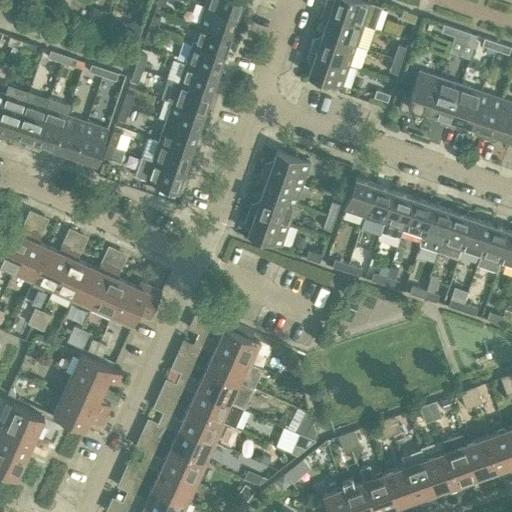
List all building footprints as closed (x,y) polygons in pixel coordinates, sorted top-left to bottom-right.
[(206,0),(205,4),(237,14),(241,0),(206,0)] [(324,2),(322,9),(362,23),(374,27),(381,6),(364,0),(332,0),(331,4),(324,2)] [(237,14),(205,4),(198,23),(230,34),(237,14)] [(417,13),(403,8),(400,16),(414,21),(417,13)] [(355,43),(362,23),(322,9),(320,16),(326,18),(322,32),(355,43)] [(153,14),(148,27),(155,30),(160,16),(153,14)] [(121,29),(139,35),(142,27),(124,21),(121,29)] [(441,30),(454,34),(457,27),(443,22),(441,30)] [(230,34),(198,23),(192,42),(224,53),(230,34)] [(151,43),(155,30),(148,27),(143,41),(151,43)] [(470,31),(457,27),(454,34),(468,39),(470,31)] [(348,64),(355,43),(322,32),(319,39),(312,37),(308,50),(348,64)] [(20,47),(23,39),(9,34),(7,42),(20,47)] [(495,48),(497,41),(484,36),(482,44),(495,48)] [(36,44),(23,39),(20,47),(33,51),(36,44)] [(511,45),(497,41),(495,48),(508,53),(511,45)] [(217,72),(224,53),(192,42),(185,62),(217,72)] [(398,43),(393,56),(401,59),(406,45),(398,43)] [(61,61),(64,53),(50,48),(47,56),(61,61)] [(341,85),(348,64),(308,50),(306,57),(312,59),(307,73),(341,85)] [(139,52),(135,66),(142,68),(147,55),(139,52)] [(77,57),(64,53),(61,61),(74,65),(77,57)] [(396,72),(401,59),(393,56),(389,70),(396,72)] [(102,74),(104,67),(91,62),(88,70),(102,74)] [(210,92),(217,72),(185,62),(179,81),(210,92)] [(138,82),(142,68),(135,66),(130,79),(138,82)] [(118,71),(104,67),(102,74),(115,79),(118,71)] [(428,110),(440,76),(419,69),(409,96),(403,94),(399,107),(412,112),(415,105),(428,110)] [(152,90),(173,95),(178,76),(158,70),(152,90)] [(447,123),(460,83),(440,76),(428,110),(437,113),(440,120),(440,121),(447,123)] [(204,111),(210,92),(179,81),(172,100),(204,111)] [(469,123),(481,90),(460,83),(447,123),(453,126),(455,119),(469,123)] [(373,96),(387,100),(390,93),(376,88),(373,96)] [(488,137),(501,97),(481,90),(469,123),(483,128),(481,135),(488,137)] [(126,91),(122,104),(129,107),(134,94),(126,91)] [(0,128),(13,133),(25,99),(5,92),(0,105),(0,128)] [(46,106),(32,147),(38,149),(41,142),(54,147),(66,113),(69,104),(49,97),(46,106)] [(510,138),(511,132),(511,100),(501,97),(488,137),(494,140),(496,133),(510,138)] [(32,147),(46,106),(25,99),(13,133),(27,138),(25,144),(32,147)] [(197,130),(204,111),(172,100),(166,119),(197,130)] [(125,120),(129,107),(122,104),(117,118),(125,120)] [(73,160),(87,120),(66,113),(54,147),(68,151),(66,158),(73,160)] [(191,149),(197,130),(166,119),(159,139),(191,149)] [(108,127),(87,120),(73,160),(79,163),(82,156),(96,161),(108,127)] [(113,129),(108,143),(116,145),(121,132),(113,129)] [(184,169),(191,149),(159,139),(153,158),(184,169)] [(116,145),(108,143),(104,156),(119,161),(124,148),(116,145)] [(264,161),(262,168),(302,182),(310,161),(276,149),(271,163),(264,161)] [(182,176),(184,169),(153,158),(141,154),(134,174),(181,190),(186,177),(182,176)] [(295,202),(302,182),(262,168),(260,174),(266,177),(262,190),(295,202)] [(347,182),(349,174),(336,169),(333,177),(347,182)] [(364,214),(375,183),(355,176),(344,208),(364,214)] [(384,221),(394,189),(375,183),(364,214),(384,221)] [(403,228),(413,196),(394,189),(384,221),(380,231),(400,237),(403,228)] [(288,223),(295,202),(262,190),(257,204),(250,201),(248,208),(288,223)] [(422,234),(433,203),(413,196),(403,228),(422,234)] [(331,200),(326,213),(335,216),(339,203),(331,200)] [(438,250),(452,209),(433,203),(422,234),(419,244),(438,250)] [(44,228),(48,213),(30,207),(25,223),(44,228)] [(281,243),(288,223),(248,208),(245,215),(252,217),(247,232),(281,243)] [(461,247),(471,216),(452,209),(438,250),(458,257),(461,247)] [(330,229),(335,216),(326,213),(322,226),(330,229)] [(480,254),(491,222),(471,216),(461,247),(480,254)] [(499,261),(510,229),(491,222),(480,254),(477,263),(496,270),(499,261)] [(63,239),(82,247),(89,232),(70,224),(63,239)] [(0,266),(10,271),(29,230),(23,227),(21,232),(6,226),(0,239),(0,266)] [(511,264),(511,229),(510,229),(499,261),(511,264)] [(30,280),(46,244),(33,238),(36,233),(29,230),(10,271),(30,280)] [(103,257),(122,264),(128,249),(109,242),(103,257)] [(50,289),(68,248),(62,245),(60,250),(46,244),(30,280),(50,289)] [(70,298),(86,262),(73,256),(75,251),(68,248),(50,289),(70,298)] [(306,256),(319,261),(322,253),(308,248),(306,256)] [(345,270),(348,262),(335,258),(332,265),(345,270)] [(89,307),(108,266),(101,263),(99,268),(86,262),(70,298),(89,307)] [(361,267),(348,262),(345,270),(359,274),(361,267)] [(109,315),(125,280),(112,274),(114,269),(108,266),(89,307),(109,315)] [(384,283),(387,275),(373,271),(371,278),(384,283)] [(400,280),(387,275),(384,283),(398,287),(400,280)] [(138,285),(125,280),(109,315),(129,325),(136,311),(147,316),(160,289),(141,280),(138,285)] [(423,296),(425,288),(412,284),(409,291),(423,296)] [(439,293),(425,288),(423,296),(436,300),(439,293)] [(448,304),(461,309),(464,301),(450,297),(448,304)] [(477,306),(464,301),(461,309),(475,313),(477,306)] [(49,312),(41,308),(34,324),(42,327),(49,312)] [(500,322),(503,314),(489,310),(486,317),(500,322)] [(511,317),(503,314),(500,322),(511,326),(511,317)] [(33,323),(15,316),(8,331),(25,340),(33,323)] [(73,343),(80,327),(73,324),(66,340),(73,343)] [(223,324),(214,344),(250,361),(260,340),(223,324)] [(88,331),(80,327),(73,343),(81,346),(88,331)] [(199,345),(205,333),(198,330),(192,342),(199,345)] [(212,337),(205,333),(199,345),(207,348),(212,337)] [(261,366),(250,361),(214,344),(205,364),(242,380),(253,385),(261,366)] [(78,352),(69,372),(102,386),(106,376),(118,382),(123,372),(78,352)] [(242,380),(205,364),(196,384),(243,406),(253,385),(242,380)] [(182,384),(187,372),(180,369),(175,381),(182,384)] [(97,397),(102,386),(69,372),(60,391),(105,412),(109,402),(97,397)] [(194,376),(187,372),(182,384),(189,387),(194,376)] [(505,393),(511,390),(511,382),(509,373),(500,376),(505,393)] [(243,406),(196,384),(187,403),(223,420),(234,425),(243,406)] [(475,385),(467,388),(473,404),(481,401),(475,385)] [(473,404),(467,388),(459,391),(465,407),(473,404)] [(100,421),(105,412),(60,391),(51,412),(83,427),(88,416),(100,421)] [(434,399),(427,402),(432,418),(440,416),(434,399)] [(10,401),(1,421),(33,436),(42,416),(10,401)] [(432,418),(427,402),(418,405),(424,421),(432,418)] [(214,440),(223,420),(187,403),(178,423),(214,440)] [(163,423),(169,412),(162,409),(157,420),(163,423)] [(295,430),(299,432),(314,438),(316,433),(310,413),(305,410),(295,430)] [(176,415),(169,412),(163,423),(171,427),(176,415)] [(394,413),(386,416),(391,433),(399,430),(394,413)] [(391,433),(386,416),(378,419),(384,436),(391,433)] [(0,445),(24,456),(33,436),(1,421),(0,423),(0,445)] [(206,459),(214,440),(178,423),(169,443),(206,459)] [(511,461),(511,447),(505,427),(484,435),(497,472),(511,467),(510,463),(511,461)] [(353,428),(345,431),(351,447),(359,444),(353,428)] [(351,447),(345,431),(337,434),(343,450),(351,447)] [(305,447),(315,439),(314,438),(299,432),(295,443),(305,447)] [(443,449),(457,487),(471,482),(469,477),(474,475),(463,442),(459,433),(440,440),(443,449)] [(497,472),(484,435),(463,442),(474,475),(481,473),(483,477),(497,472)] [(217,441),(212,455),(242,466),(246,457),(232,452),(234,447),(217,441)] [(197,479),(206,459),(169,443),(160,463),(197,479)] [(0,470),(14,477),(24,456),(0,445),(0,470)] [(146,463),(151,451),(144,448),(139,460),(146,463)] [(457,487),(443,449),(423,457),(434,489),(441,487),(442,492),(457,487)] [(158,455),(151,451),(146,463),(153,466),(158,455)] [(434,489),(423,457),(402,464),(416,501),(430,496),(428,492),(434,489)] [(188,499),(197,479),(160,463),(151,482),(188,499)] [(416,501),(402,464),(382,471),(393,504),(400,501),(402,506),(416,501)] [(393,504),(382,471),(362,478),(374,511),(384,511),(389,510),(388,506),(393,504)] [(374,511),(362,478),(341,486),(350,511),(374,511)] [(164,511),(181,511),(188,499),(151,482),(142,502),(164,511)] [(350,511),(341,486),(320,493),(324,503),(311,508),(314,511),(350,511)] [(127,502),(133,490),(126,487),(121,499),(127,502)] [(141,494),(133,490),(127,502),(135,506),(141,494)] [(164,511),(142,502),(137,511),(164,511)]
